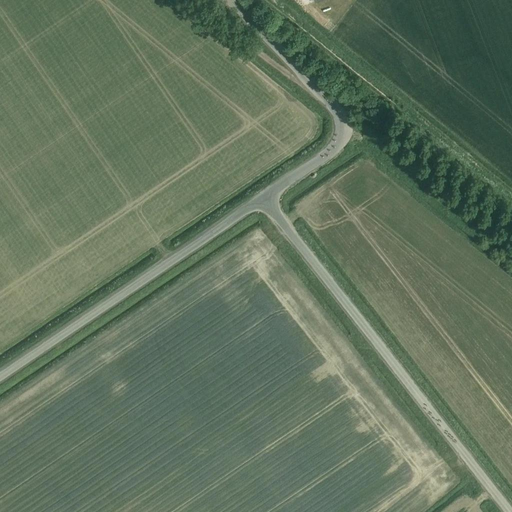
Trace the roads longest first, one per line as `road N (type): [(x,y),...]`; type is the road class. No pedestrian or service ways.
road 1 (tertiary): [(500,511),(265,197)]
road 2 (unclassified): [(0,376),(265,197)]
road 3 (tertiary): [(265,197),(335,146),(341,126),(334,107),(228,0)]
